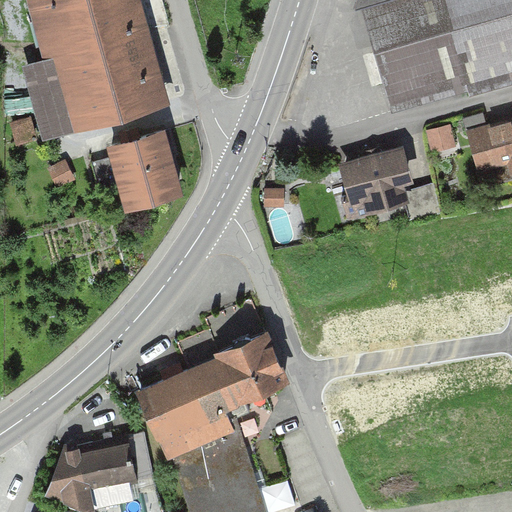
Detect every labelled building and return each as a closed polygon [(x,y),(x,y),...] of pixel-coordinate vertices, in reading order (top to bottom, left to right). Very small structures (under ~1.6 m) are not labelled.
[(171,103),(141,0),(24,0),(64,134),(171,103)] [(511,0),(363,0),(362,4),(389,100),(450,83),(454,97),(511,80),(511,0)] [(482,113),(466,118),(470,133),(478,131),(487,163),(477,166),(483,187),(511,179),(511,118),(486,126),(482,113)] [(452,139),(449,125),(430,129),(433,144),(452,139)] [(184,188),(165,126),(104,145),(123,206),(184,188)] [(400,151),(345,165),(352,193),(343,195),(349,219),(402,205),(407,222),(441,213),(434,186),(411,192),(400,151)] [(283,189),(267,189),(267,204),(283,204),(283,189)] [(271,342),(142,389),(167,458),(172,456),(192,511),(266,511),(232,417),(291,396),(271,342)] [(437,386),(389,394),(400,457),(448,449),(437,386)] [(145,432),(66,447),(52,488),(91,505),(134,496),(131,479),(154,475),(145,432)]
